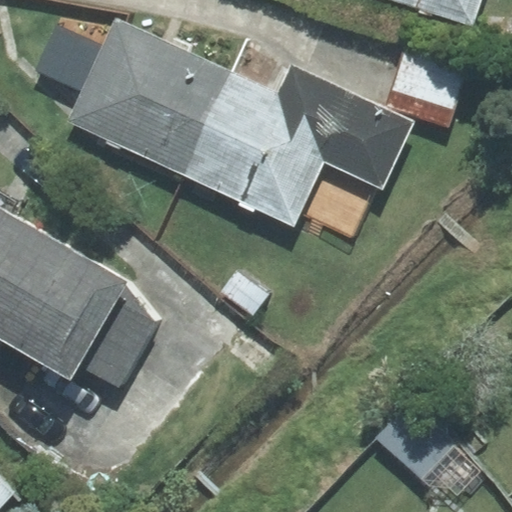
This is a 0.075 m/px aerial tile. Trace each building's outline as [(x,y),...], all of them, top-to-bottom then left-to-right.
[(493,0),(398,0),(485,28),(493,0)] [(72,115),(188,172),(235,74),(119,18),(72,115)] [(478,71),(412,46),(391,102),(457,127),(478,71)] [(282,97),(235,74),(188,172),(304,228),(335,164),(396,193),(430,122),(301,59),(282,97)] [(87,378),(144,283),(11,204),(16,196),(0,186),(0,357),(14,335),(87,378)] [(283,292),(239,262),(216,296),(261,326),(283,292)]
